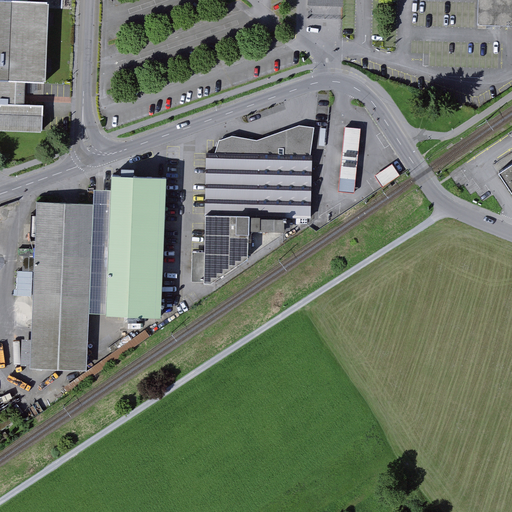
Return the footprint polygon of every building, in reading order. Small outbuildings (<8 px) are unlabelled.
[(511,0),(480,0),(480,23),(511,24),(511,0)] [(26,2),(0,1),(0,82),(31,83),(53,83),(55,2),(26,2)] [(31,83),(0,82),(0,104),(31,105),(31,83)] [(49,105),(31,105),(0,104),(0,131),(49,132),(49,105)] [(215,284),(251,258),(251,229),(309,230),(308,217),(314,217),(317,158),(313,158),(318,129),(303,127),(260,141),(236,138),(221,142),(217,152),(207,152),(205,284),(215,284)] [(362,128),(346,127),(345,134),(344,147),(341,172),(340,186),(340,191),(356,192),(356,187),(358,173),(360,148),(361,135),(362,128)] [(401,175),(394,164),(376,176),(384,187),(401,175)] [(95,203),(37,201),(32,336),(23,335),(22,361),(88,364),(90,313),(163,316),(168,175),(110,173),(109,188),(95,187),(95,203)]
